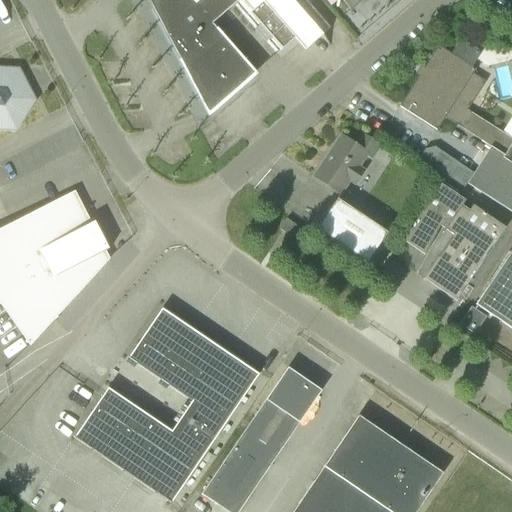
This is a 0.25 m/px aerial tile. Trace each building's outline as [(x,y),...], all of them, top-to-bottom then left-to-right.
[(134,0),(214,100),(243,77),(179,0),(134,0)] [(211,25),(233,6),(276,54),(311,24),(301,12),(313,1),(311,0),(179,0),(243,77),(214,100),(171,46),(207,116),(255,74),(211,25)] [(341,0),(351,10),(361,0),(341,0)] [(444,119),(458,128),(467,112),(488,84),(473,74),(475,70),(470,67),(477,56),(476,49),(462,40),(456,43),(449,54),(437,46),(399,107),(437,131),(444,119)] [(0,130),(15,131),(35,101),(18,69),(0,68),(0,130)] [(379,146),(361,134),(354,145),(340,136),(330,152),(332,153),(325,163),(323,162),(313,177),(340,195),(349,181),(354,185),(363,171),(358,168),(366,155),(371,158),(379,146)] [(511,146),(500,139),(465,193),(511,222),(511,146)] [(468,211),(461,207),(464,202),(440,185),(402,242),(426,259),(441,227),(452,234),(468,211)] [(0,287),(90,224),(74,193),(0,230),(0,287)] [(361,262),(381,232),(328,198),(308,228),(361,262)] [(459,295),(504,229),(471,206),(468,211),(452,234),(426,273),(459,295)] [(291,238),(298,228),(286,220),(279,230),(291,238)] [(0,304),(29,346),(108,260),(104,252),(110,249),(96,221),(90,224),(0,287),(0,304)] [(511,330),(511,250),(475,305),(511,330)] [(171,504),(258,375),(161,310),(128,359),(191,402),(170,432),(107,389),(74,438),(171,504)] [(486,325),(471,315),(469,316),(459,331),(475,343),(486,325)] [(278,455),(321,392),(287,369),(244,432),(278,455)] [(335,511),(416,511),(442,474),(358,417),(306,492),(335,511)] [(225,511),(238,511),(278,455),(244,432),(201,495),(225,511)] [(335,511),(306,492),(292,511),(335,511)]
